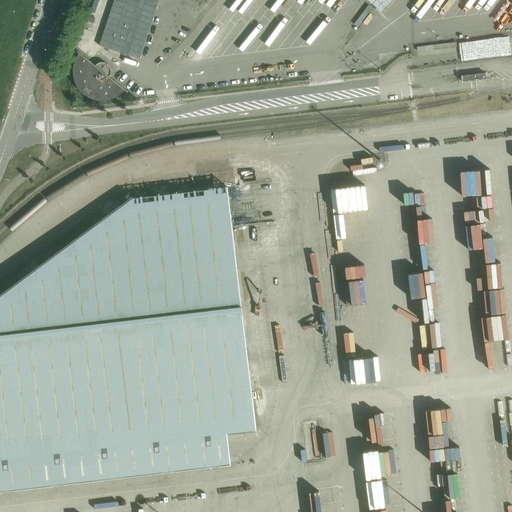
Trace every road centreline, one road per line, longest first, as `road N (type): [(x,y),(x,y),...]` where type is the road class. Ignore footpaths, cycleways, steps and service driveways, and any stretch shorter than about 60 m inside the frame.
road 1 (unclassified): [(378,93),(104,126),(13,125)]
road 2 (unknown): [(496,122),(307,139)]
road 3 (unknown): [(496,122),(511,254)]
road 4 (tertiary): [(13,125),(53,0)]
